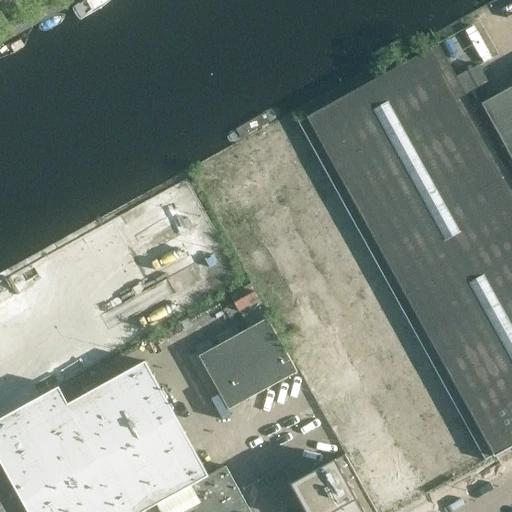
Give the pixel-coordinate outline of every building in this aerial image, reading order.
[(511,178),(475,111),(439,46),(298,123),(314,151),(330,179),(331,181),(321,186),(328,198),(337,193),(341,199),(331,204),(355,247),(364,242),(486,462),(495,457),(495,458),(511,448),(511,178)] [(511,90),(475,111),(511,178),(511,90)] [(308,191),(330,179),(314,151),(292,163),(308,191)] [(230,196),(214,205),(243,257),(259,248),(230,196)] [(281,270),(260,283),(275,307),(296,293),(281,270)] [(298,373),(268,319),(199,357),(229,411),(298,373)] [(209,476),(151,370),(74,413),(64,396),(0,431),(0,459),(29,511),(251,511),(250,510),(250,511),(226,467),(209,476)] [(377,511),(346,455),(291,485),(306,511),(377,511)] [(0,511),(29,511),(0,459),(0,511)]
